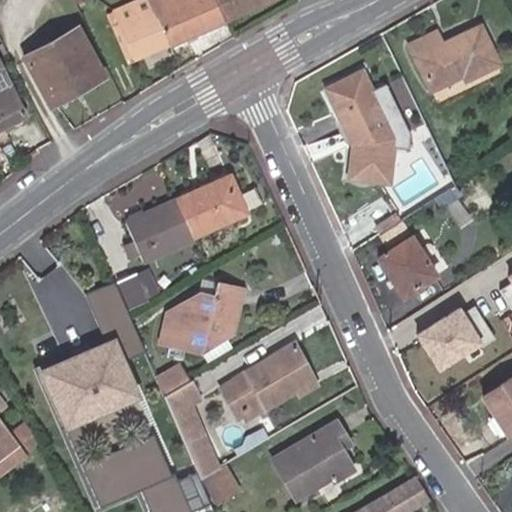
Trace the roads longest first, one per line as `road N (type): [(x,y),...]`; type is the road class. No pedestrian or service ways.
road 1 (residential): [(474,511),(391,393),(241,71)]
road 2 (tertiary): [(0,232),(241,71)]
road 3 (tertiary): [(241,71),(368,0)]
